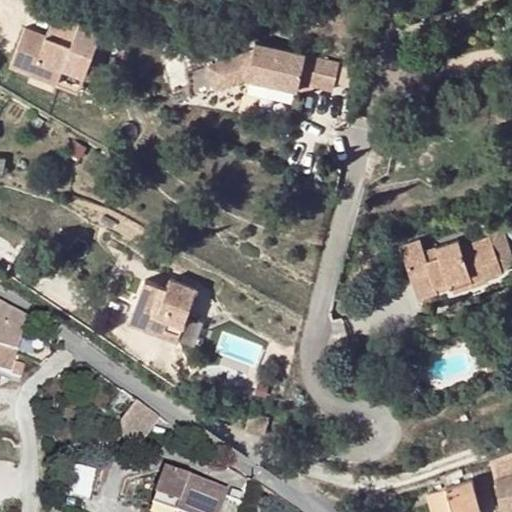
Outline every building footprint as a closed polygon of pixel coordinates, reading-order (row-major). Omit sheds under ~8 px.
[(55,6),(44,36),(51,38),(62,8),(55,6)] [(35,60),(31,72),(57,82),(64,65),(84,73),(102,23),(62,8),(51,38),(44,36),(23,26),(14,52),(35,60)] [(219,60),(225,82),(246,76),(297,87),(299,79),(332,86),(338,59),(252,41),(251,49),(219,60)] [(35,60),(14,52),(9,65),(31,72),(35,60)] [(219,60),(209,63),(215,85),(225,82),(219,60)] [(84,73),(64,65),(57,82),(78,89),(84,73)] [(419,235),(398,242),(416,292),(435,286),(433,281),(446,276),(447,281),(448,284),(484,271),(480,260),(497,254),(489,232),(459,242),(457,235),(423,247),(419,235)] [(480,260),(484,271),(500,266),(497,254),(480,260)] [(168,283),(146,275),(130,318),(179,335),(197,283),(170,274),(168,283)] [(435,286),(447,281),(446,276),(433,281),(435,286)] [(26,318),(0,302),(0,349),(16,353),(26,318)] [(0,370),(11,374),(14,361),(16,353),(0,349),(0,370)] [(14,361),(11,374),(21,376),(24,364),(14,361)] [(400,371),(404,383),(418,378),(414,366),(400,371)] [(418,378),(404,383),(407,390),(420,385),(418,378)] [(128,395),(117,388),(110,397),(122,405),(128,395)] [(124,418),(125,428),(147,436),(148,436),(163,416),(137,398),(124,418)] [(147,436),(125,428),(126,438),(147,436)] [(94,496),(94,455),(72,455),(72,496),(94,496)] [(153,504),(175,511),(219,511),(228,489),(167,466),(153,504)] [(511,473),(494,478),(500,501),(498,511),(509,511),(511,511),(511,473)] [(470,479),(429,492),(432,502),(434,511),(478,511),(481,511),(470,479)] [(404,496),(406,504),(409,510),(432,502),(429,492),(428,489),(404,496)] [(395,507),(406,504),(404,496),(403,492),(393,495),(395,507)]
